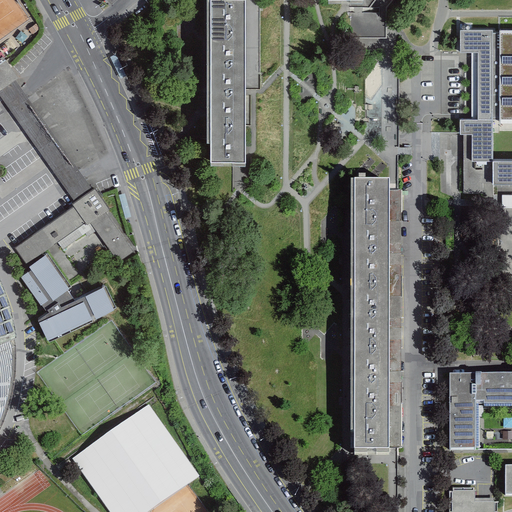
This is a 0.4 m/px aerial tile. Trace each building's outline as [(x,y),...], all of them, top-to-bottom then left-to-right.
[(0,0),(0,40),(30,19),(16,0),(0,0)] [(245,0),(211,0),(212,166),(245,166),(245,0)] [(351,10),(351,40),(386,40),(387,11),(396,0),(378,0),(370,11),(351,10)] [(480,52),(480,119),(496,119),(511,119),(511,29),(502,29),(502,32),(495,32),(495,29),(462,29),(462,52),(480,52)] [(116,55),(111,57),(120,77),(126,74),(116,55)] [(5,62),(0,65),(0,92),(15,82),(18,80),(5,62)] [(15,82),(0,92),(0,97),(7,108),(63,189),(75,205),(92,193),(81,177),(24,96),(15,82)] [(511,160),(496,161),(496,119),(480,119),(462,119),(462,134),(465,134),(466,193),(485,193),(485,184),(496,184),(511,183),(511,195),(504,195),(504,208),(511,208),(511,160)] [(360,184),(357,184),(357,189),(356,239),(356,315),(355,459),(391,459),(391,451),(394,451),(399,451),(402,451),(404,193),(398,192),(395,192),(391,192),(391,189),(391,184),(367,184),(367,179),(360,179),(360,184)] [(16,247),(14,249),(30,271),(21,277),(45,312),(38,318),(48,340),(112,311),(102,288),(74,301),(66,291),(71,287),(46,252),(58,243),(63,250),(86,234),(89,237),(96,232),(119,263),(132,252),(103,211),(106,209),(94,191),(92,193),(75,205),(16,247)] [(125,194),(119,195),(125,218),(131,216),(125,194)] [(2,299),(0,296),(0,434),(10,409),(15,383),(15,355),(12,329),(2,299)] [(511,376),(451,377),(451,452),(479,452),(479,406),(487,406),(487,409),(511,408),(511,376)] [(149,405),(73,458),(110,511),(147,511),(188,483),(199,476),(149,405)] [(480,489),(456,489),(456,511),(499,511),(499,497),(480,497),(480,489)]
